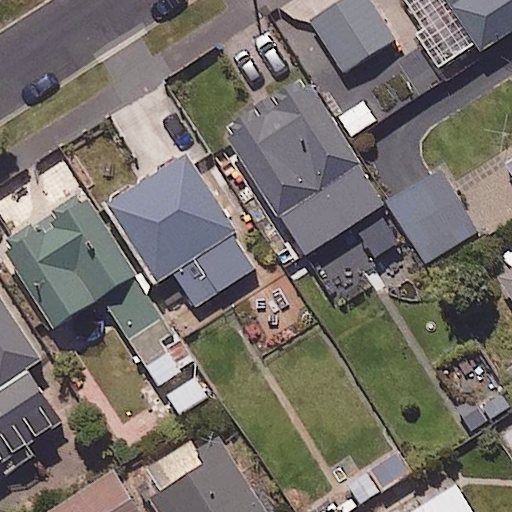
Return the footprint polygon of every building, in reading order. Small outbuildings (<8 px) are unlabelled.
[(396,36),(373,0),(337,0),(312,16),(345,68),(396,36)] [(418,28),(441,64),(480,40),(484,46),(511,27),(511,0),(409,0),(425,24),(418,28)] [(384,199),(305,75),(226,125),(294,232),(331,208),(342,226),(384,199)] [(367,94),(336,113),(352,138),(383,118),(367,94)] [(258,264),(187,149),(110,196),(160,276),(175,267),(197,302),(258,264)] [(478,229),(440,167),(391,197),(428,259),(478,229)] [(2,239),(56,323),(101,294),(158,382),(194,359),(83,187),(2,239)] [(511,265),(502,272),(511,288),(511,265)] [(29,360),(41,353),(0,288),(0,463),(4,461),(10,469),(39,451),(32,441),(67,418),(29,360)] [(197,368),(164,390),(182,416),(214,393),(197,368)] [(511,399),(501,383),(460,410),(475,432),(511,407),(511,399)] [(155,402),(114,427),(133,459),(174,433),(155,402)] [(271,511),(221,431),(200,444),(195,436),(138,471),(163,511),(271,511)] [(413,469),(398,445),(345,479),(366,511),(368,511),(387,500),(381,490),(413,469)] [(146,511),(116,466),(45,511),(146,511)] [(478,511),(459,481),(407,511),(478,511)] [(344,511),(330,491),(300,511),(344,511)]
